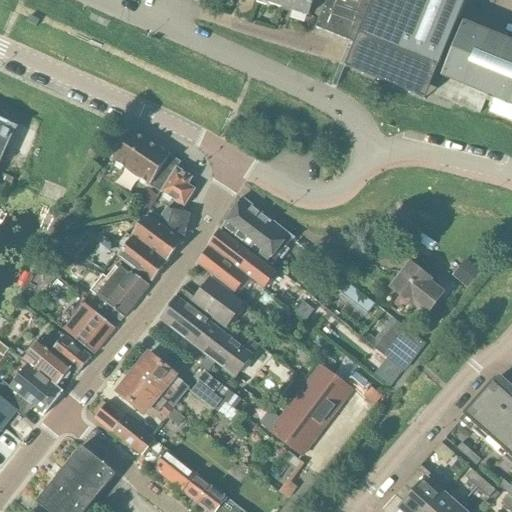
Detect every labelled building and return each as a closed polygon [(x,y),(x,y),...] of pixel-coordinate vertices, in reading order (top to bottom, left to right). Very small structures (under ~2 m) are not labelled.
[(285,0),(283,8),(308,16),(313,0),(285,0)] [(327,0),(316,28),(356,44),(346,67),(425,100),(439,67),(466,0),(327,0)] [(30,17),(28,22),(37,26),(39,21),(30,17)] [(492,97),(511,104),(511,43),(464,24),(443,76),(450,79),(465,86),(488,95),(492,97)] [(435,96),(442,99),(463,108),(479,115),(481,110),(488,95),(465,86),(450,79),(443,76),(435,96)] [(511,104),(492,97),(488,106),(511,116),(511,104)] [(0,165),(17,127),(0,119),(0,165)] [(122,144),(113,160),(151,186),(161,192),(178,168),(180,164),(150,144),(146,141),(130,131),(122,144)] [(178,168),(161,192),(184,208),(185,208),(196,190),(189,186),(194,178),(178,168)] [(148,190),(139,203),(149,210),(159,197),(148,190)] [(272,267),(293,240),(293,239),(242,199),(222,228),(251,251),(255,246),(262,251),(257,257),(267,264),(268,263),(272,267)] [(186,238),(191,217),(174,213),(168,208),(160,220),(171,227),(186,238)] [(154,219),(146,220),(133,237),(168,264),(184,243),(183,242),(154,219)] [(263,290),(275,274),(220,231),(210,247),(263,290)] [(105,238),(88,261),(105,273),(118,256),(153,283),(168,264),(133,237),(122,251),(115,246),(105,238)] [(246,287),(250,281),(209,249),(199,266),(235,293),(242,284),(246,287)] [(334,249),(323,266),(344,280),(356,263),(334,249)] [(481,272),(466,260),(452,277),(468,289),(481,272)] [(428,314),(445,293),(431,281),(432,280),(411,263),(392,288),(413,304),(414,303),(428,314)] [(115,268),(107,278),(104,276),(91,292),(114,311),(111,315),(121,323),(137,303),(150,287),(132,273),(130,275),(120,268),(118,270),(115,268)] [(183,289),(177,297),(190,308),(194,304),(226,329),(244,304),(211,279),(196,298),(196,299),(183,289)] [(348,286),(340,297),(366,315),(373,304),(348,286)] [(177,297),(161,318),(209,356),(216,362),(217,362),(236,377),(252,355),(258,347),(259,346),(241,333),(240,331),(233,340),(190,308),(177,297)] [(312,300),(306,308),(317,316),(319,318),(325,310),(312,300)] [(95,355),(116,329),(86,306),(66,332),(95,355)] [(396,321),(374,348),(402,370),(404,372),(426,344),(425,343),(421,340),(396,321)] [(53,352),(52,353),(72,370),(78,375),(91,359),(66,337),(53,352)] [(41,342),(25,360),(29,363),(30,365),(58,387),(72,370),(52,353),(53,352),(41,342)] [(149,355),(133,375),(160,396),(160,395),(169,403),(178,391),(183,384),(184,383),(178,378),(149,355)] [(387,359),(374,375),(390,387),(403,371),(402,370),(387,359)] [(4,383),(0,388),(0,397),(13,407),(17,411),(16,412),(19,415),(25,407),(26,405),(29,408),(31,410),(32,410),(34,407),(44,415),(45,416),(45,415),(63,392),(64,392),(58,387),(30,365),(29,363),(10,388),(5,383),(4,383)] [(300,371),(296,374),(308,384),(307,385),(339,409),(352,391),(321,368),(320,367),(310,380),(300,371)] [(383,397),(377,392),(370,387),(371,386),(355,372),(345,383),(362,397),(362,396),(375,407),(383,397)] [(175,408),(160,395),(160,396),(133,375),(119,393),(145,414),(151,407),(166,419),(168,417),(179,427),(186,418),(174,409),(175,408)] [(272,430),(270,433),(302,457),(337,411),(339,409),(307,385),(296,376),(295,377),(288,386),(299,395),(272,430)] [(511,389),(499,378),(461,421),(511,466),(511,389)] [(215,395),(199,383),(191,393),(214,411),(215,410),(219,413),(226,404),(234,411),(242,400),(223,385),(215,395)] [(0,432),(2,429),(5,426),(7,424),(16,412),(17,411),(13,407),(0,397),(0,432)] [(143,456),(155,441),(108,403),(96,418),(143,456)] [(143,456),(142,458),(147,464),(155,468),(170,481),(184,464),(168,452),(155,441),(143,456)] [(476,466),(481,462),(479,460),(462,444),(457,449),(476,466)] [(59,475),(93,503),(116,475),(82,447),(59,475)] [(454,466),(451,471),(457,476),(466,467),(459,461),(454,466)] [(197,477),(198,476),(184,464),(170,481),(184,492),(197,477)] [(403,511),(427,511),(447,489),(421,467),(395,496),(404,504),(400,509),(403,511)] [(479,487),(484,481),(472,471),(465,478),(477,488),(479,487)] [(46,511),(85,511),(93,503),(59,475),(36,503),(46,511)] [(200,503),(212,488),(198,476),(197,477),(184,492),(199,504),(200,503)] [(479,487),(477,488),(489,499),(495,491),(484,481),(479,487)] [(511,489),(503,481),(498,486),(508,495),(511,497),(511,489)] [(200,503),(199,504),(208,511),(216,511),(221,507),(226,511),(244,511),(228,499),(227,500),(226,499),(213,488),(200,503)] [(456,511),(459,509),(464,504),(447,489),(427,511),(456,511)] [(511,497),(508,495),(502,502),(511,511),(511,497)]
